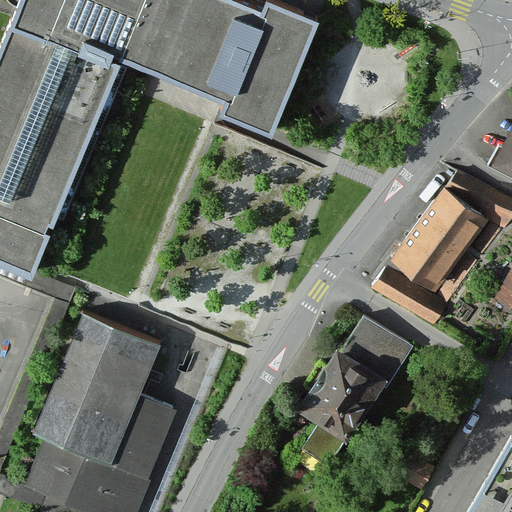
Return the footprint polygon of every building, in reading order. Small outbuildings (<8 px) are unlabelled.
[(15,0),(0,38),(0,247),(32,261),(118,51),(222,94),(217,106),(272,128),(322,7),(304,0),(15,0)] [(511,130),(492,170),(511,180),(511,130)] [(504,236),(511,224),(511,200),(457,165),(376,291),(432,328),(445,308),(434,300),(484,223),(504,236)] [(511,262),(492,298),(511,309),(511,262)] [(140,389),(161,336),(83,305),(31,433),(41,437),(24,481),(101,511),(133,511),(177,404),(140,389)] [(328,478),(410,349),(361,318),(338,354),(329,348),(288,412),(315,428),(296,458),(328,478)] [(485,487),(511,502),(511,433),(491,421),(469,459),(463,455),(447,482),(478,500),(485,487)]
